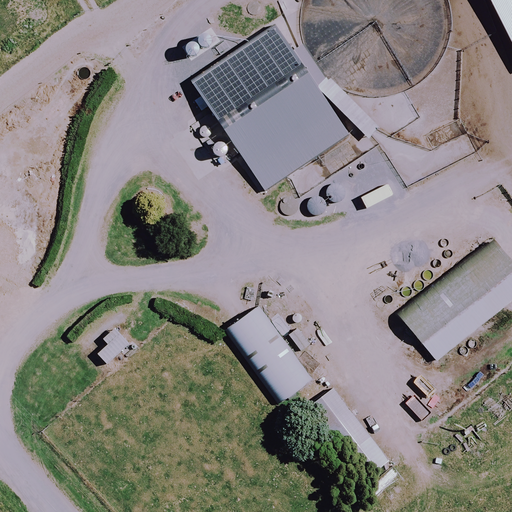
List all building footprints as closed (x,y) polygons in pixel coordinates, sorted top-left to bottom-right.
[(511,0),(492,0),(511,39),(511,0)] [(349,136),(275,27),(192,83),(266,192),(349,136)] [(511,301),(511,264),(492,240),(399,314),(436,362),(511,301)] [(312,381),(259,308),(228,330),(280,404),(312,381)] [(128,343),(115,330),(104,341),(108,345),(98,354),(108,364),(128,343)] [(347,373),(338,358),(326,366),(335,381),(347,373)] [(388,462),(333,390),(310,407),(365,479),(388,462)]
